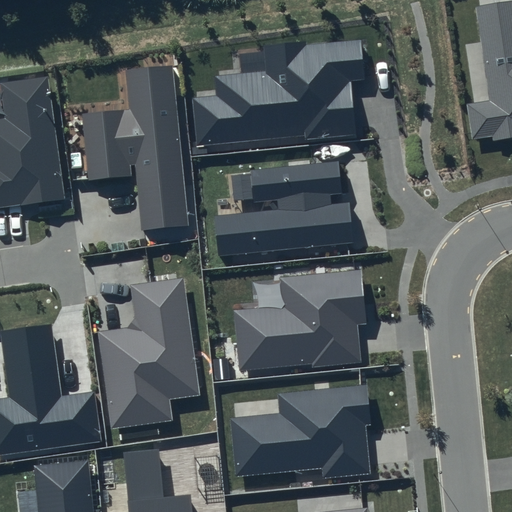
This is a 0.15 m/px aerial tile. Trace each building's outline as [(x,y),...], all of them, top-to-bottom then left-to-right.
[(511,1),(475,8),(490,101),(466,105),(471,139),(492,136),(493,141),(511,137),(511,1)] [(266,71),(214,76),(216,96),(193,98),(197,149),(355,133),(349,81),(365,80),(361,39),(305,45),(306,42),(264,46),(266,71)] [(141,231),(188,226),(172,66),(126,70),(129,110),(83,114),(89,181),(136,176),(141,231)] [(48,76),(0,82),(0,86),(4,119),(0,119),(0,208),(66,198),(48,76)] [(338,162),(250,171),(253,202),(277,200),(278,209),(215,216),(217,256),(353,242),(349,203),(330,205),(329,195),(342,194),(338,162)] [(361,270),(280,278),(282,306),(233,310),(239,372),(362,360),(358,325),(366,324),(361,270)] [(128,327),(97,331),(111,430),(172,421),(169,400),(200,395),(183,277),(130,285),(135,318),(128,327)] [(52,324),(0,331),(9,398),(0,399),(0,455),(102,441),(94,391),(62,395),(52,324)] [(279,413),(230,418),(236,477),(323,469),(324,479),(370,474),(365,426),(370,425),(367,385),(277,394),(279,413)] [(158,449),(124,452),(129,511),(191,511),(190,495),(162,497),(158,449)] [(93,511),(88,460),(34,465),(38,511),(93,511)]
